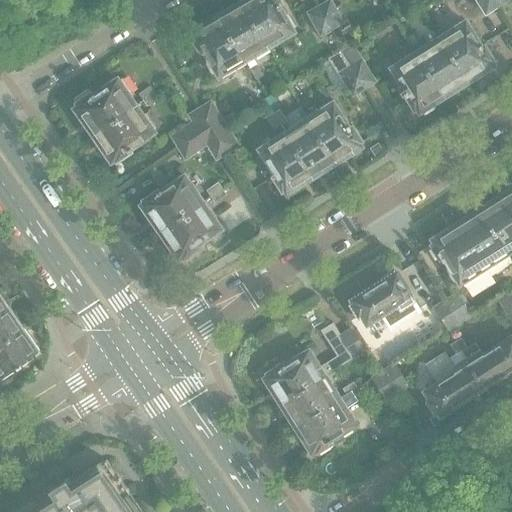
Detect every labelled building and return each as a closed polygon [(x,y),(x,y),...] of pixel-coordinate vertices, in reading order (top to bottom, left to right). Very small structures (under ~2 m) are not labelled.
[(285,17),(281,8),(282,8),(281,6),(283,4),(280,0),(250,0),(244,3),(269,47),(295,32),(292,29),(295,28),(288,16),(285,17)] [(497,8),(491,0),(475,0),(486,16),(497,8)] [(509,1),(508,0),(491,0),(497,8),(509,1)] [(269,47),(244,3),(243,4),(242,4),(240,1),(226,10),(227,13),(227,14),(220,18),(245,61),(269,47)] [(343,23),(331,1),(320,7),(332,30),(343,23)] [(332,30),(320,7),(308,13),(321,36),(332,30)] [(245,61),(220,18),(209,24),(208,24),(207,24),(206,21),(193,28),(195,32),(194,32),(195,34),(192,36),(201,52),(203,51),(204,53),(206,52),(211,60),(209,62),(216,74),(218,72),(220,75),(245,61)] [(442,38),(468,80),(479,73),(479,74),(480,73),(482,76),(494,68),(492,65),(493,64),(492,63),(496,61),(485,45),(483,46),(482,44),(481,44),(476,37),(479,36),(472,24),(469,25),(467,22),(442,38)] [(468,80),(442,38),(417,53),(444,96),(452,90),(452,91),(453,90),(455,93),(469,84),(467,81),(468,80)] [(376,82),(353,45),(341,52),(365,89),(376,82)] [(365,89),(341,52),(330,59),(354,96),(365,89)] [(444,96),(417,53),(393,68),(395,71),(393,73),(401,84),(403,83),(403,84),(399,88),(402,93),(405,91),(407,93),(405,95),(415,112),(419,110),(419,111),(421,110),(423,113),(435,106),(433,103),(434,102),(444,96)] [(264,76),(257,65),(250,69),(257,81),(264,76)] [(95,133),(135,106),(129,96),(133,94),(123,80),(120,83),(118,80),(115,81),(114,79),(102,87),(104,89),(95,95),(94,93),(91,94),(89,90),(74,100),(76,104),(78,107),(77,108),(78,109),(75,111),(83,123),(86,121),(86,122),(87,122),(95,133)] [(143,101),(155,93),(151,87),(139,95),(143,101)] [(148,107),(159,99),(155,93),(143,101),(148,107)] [(225,124),(211,102),(200,109),(214,131),(225,124)] [(364,143),(354,128),(352,129),(351,127),(350,128),(344,119),(346,118),(339,105),(336,106),(334,104),(309,120),(335,162),(347,154),(347,155),(348,154),(350,157),(362,150),(360,147),(362,146),(361,144),(364,143)] [(154,136),(152,133),(153,132),(135,106),(95,133),(104,147),(105,148),(102,150),(110,162),(113,159),(114,161),(115,160),(117,163),(133,152),(131,150),(133,149),(132,148),(140,142),(142,144),(154,136)] [(214,131),(200,109),(190,116),(201,134),(203,138),(214,131)] [(288,123),(280,111),(274,115),(281,127),(288,123)] [(281,127),(274,115),(267,118),(275,131),(281,127)] [(201,134),(190,116),(184,119),(189,126),(172,137),(179,148),(201,134)] [(335,162),(309,120),(286,134),(313,176),(319,172),(320,172),(322,175),(336,166),(334,163),(335,162)] [(239,146),(225,124),(214,131),(228,153),(239,146)] [(228,153),(214,131),(203,138),(207,145),(217,160),(228,153)] [(186,159),(207,145),(203,138),(201,134),(179,148),(186,159)] [(313,176),(286,134),(262,149),(264,152),(261,154),(268,166),(272,164),(277,173),(275,175),(276,176),(274,178),(283,193),(287,191),(287,192),(289,191),(291,195),(303,187),(301,184),(302,184),(301,183),(313,176)] [(162,230),(203,202),(185,176),(182,178),(181,176),(169,184),(171,186),(163,192),(162,190),(160,192),(159,190),(143,200),(145,204),(144,205),(145,206),(142,208),(150,220),(153,218),(154,218),(162,230)] [(212,197),(224,189),(220,183),(208,191),(212,197)] [(216,203),(228,195),(224,189),(212,197),(216,203)] [(511,207),(505,196),(504,197),(502,194),(487,203),(489,206),(488,206),(488,207),(482,211),(509,253),(511,250),(511,207)] [(221,232),(220,230),(222,229),(203,202),(162,230),(171,243),(171,244),(171,245),(168,247),(177,258),(180,256),(181,257),(182,256),(184,260),(200,249),(197,246),(210,237),(211,239),(221,232)] [(509,253),(482,211),(481,211),(479,208),(465,217),(467,220),(466,221),(448,232),(447,232),(445,229),(433,237),(435,240),(434,241),(435,242),(432,244),(442,260),(444,259),(445,261),(446,260),(451,268),(449,270),(457,282),(459,280),(461,283),(509,253)] [(415,301),(398,274),(384,283),(381,279),(369,287),(371,290),(354,302),(355,304),(351,306),(360,318),(363,316),(368,324),(398,305),(401,309),(415,301)] [(511,293),(510,291),(498,299),(511,320),(511,293)] [(471,316),(457,294),(446,300),(460,323),(471,316)] [(460,323),(446,300),(434,308),(442,319),(437,323),(443,334),(460,323)] [(9,338),(20,331),(21,330),(19,327),(21,326),(12,314),(10,316),(5,310),(0,313),(0,339),(5,337),(9,338)] [(367,351),(352,328),(341,336),(355,358),(367,351)] [(31,359),(29,356),(35,352),(33,349),(36,347),(27,335),(24,337),(20,331),(9,338),(5,337),(0,339),(0,378),(1,380),(11,373),(9,369),(19,363),(21,366),(31,359)] [(511,372),(511,370),(511,369),(511,337),(484,355),(478,345),(469,350),(462,340),(458,343),(464,354),(468,360),(484,387),(498,378),(500,381),(501,381),(511,373),(511,372)] [(464,354),(458,343),(453,346),(459,356),(464,354)] [(283,403),(326,376),(310,351),(307,353),(305,351),(293,358),(295,360),(287,366),(286,364),(284,365),(282,363),(266,374),(269,377),(267,378),(268,379),(265,381),(272,393),(275,391),(276,392),(283,403)] [(484,387),(468,360),(454,369),(452,364),(445,354),(426,365),(438,384),(426,392),(431,400),(428,402),(436,415),(439,412),(440,414),(458,403),(460,406),(471,400),(473,399),(470,395),(484,387)] [(409,387),(396,364),(385,371),(399,393),(409,387)] [(399,393),(385,371),(374,378),(388,400),(399,393)] [(298,426),(340,399),(326,376),(283,403),(284,404),(281,406),(290,421),(293,419),(293,420),(294,420),(298,426)] [(352,392),(357,388),(354,382),(342,389),(346,395),(352,392)] [(354,429),(353,426),(356,424),(347,409),(358,402),(352,392),(340,399),(298,426),(305,437),(305,438),(302,440),(310,452),(313,450),(314,451),(315,450),(317,454),(333,444),(332,442),(334,441),(333,439),(341,434),(343,436),(354,429)] [(142,511),(135,501),(110,465),(107,460),(99,465),(94,468),(76,480),(72,482),(70,480),(69,478),(68,479),(54,488),(70,511),(142,511)] [(70,511),(54,488),(52,485),(9,511),(70,511)]
